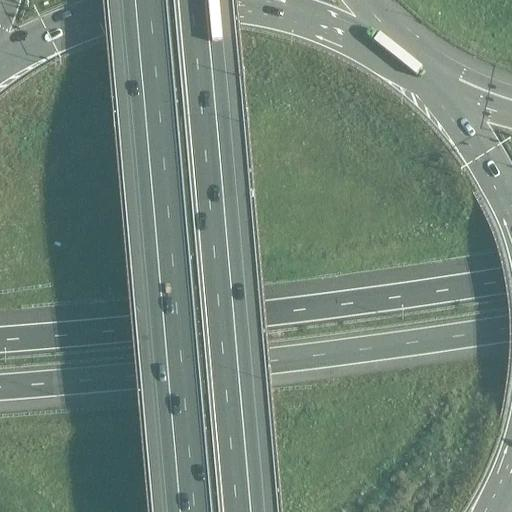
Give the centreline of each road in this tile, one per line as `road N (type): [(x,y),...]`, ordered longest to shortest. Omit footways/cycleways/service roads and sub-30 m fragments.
road 1 (motorway): [(511,279),(357,304),(0,338)]
road 2 (motorway): [(0,387),(511,327)]
road 3 (motorway): [(143,0),(189,511)]
road 4 (motorway): [(242,511),(197,0)]
road 5 (trunk): [(393,52),(314,14),(247,0)]
road 6 (trunk): [(511,210),(433,82)]
road 7 (trunk): [(134,0),(69,17),(0,56)]
